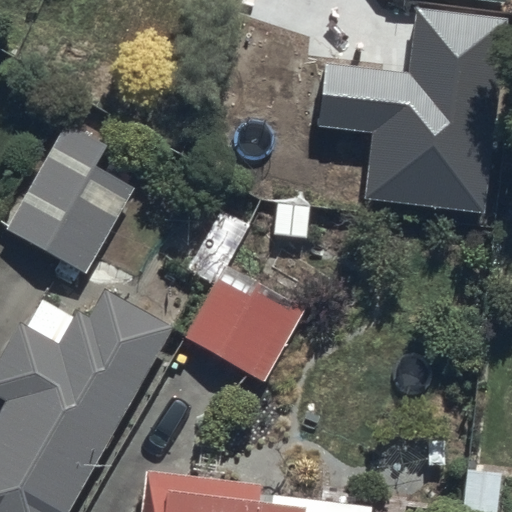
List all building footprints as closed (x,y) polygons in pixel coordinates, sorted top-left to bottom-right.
[(408,74),(326,64),(319,127),(373,133),(365,199),(486,213),(508,18),(416,8),(408,74)] [(102,149),(63,127),(3,234),(81,278),(131,189),(92,167),(102,149)] [(217,282),(182,341),(259,387),(302,316),(255,289),(248,300),(217,282)] [(21,332),(15,328),(0,354),(0,399),(5,402),(0,410),(0,511),(67,511),(171,331),(100,292),(86,317),(75,310),(71,320),(38,302),(21,332)] [(494,511),(499,475),(465,471),(460,511),(494,511)] [(256,486),(142,474),(137,511),(367,511),(255,499),(256,486)]
